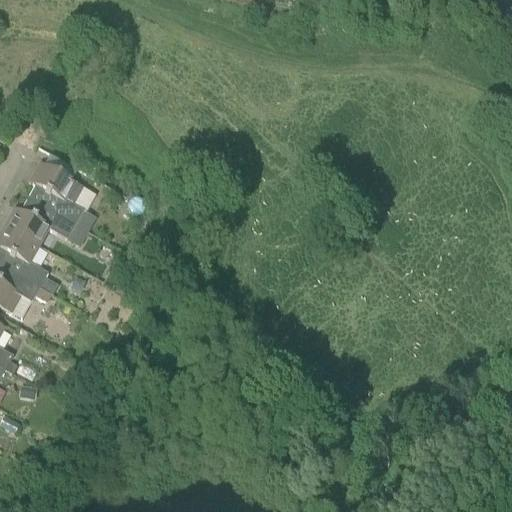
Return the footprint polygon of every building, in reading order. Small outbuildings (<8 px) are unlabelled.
[(84,192),(41,168),(34,180),(36,181),(32,187),(35,189),(28,202),(75,229),(84,214),(87,216),(96,199),(84,192)] [(48,254),(57,238),(67,244),(75,229),(28,202),(20,216),(17,214),(14,220),(12,219),(5,231),(38,249),(48,254)] [(29,266),(38,249),(5,231),(0,239),(0,243),(0,244),(0,269),(40,292),(48,277),(29,266)] [(125,256),(135,262),(139,255),(130,249),(125,256)] [(50,299),(39,293),(40,292),(0,269),(0,311),(21,324),(35,300),(46,307),(50,299)] [(0,372),(4,374),(12,378),(17,369),(9,365),(12,359),(0,352),(0,336),(3,331),(0,329),(0,372)] [(35,404),(36,392),(21,389),(19,401),(30,403),(35,404)] [(20,429),(16,427),(14,425),(15,425),(5,419),(0,426),(0,430),(8,435),(9,434),(12,435),(15,437),(20,429)]
